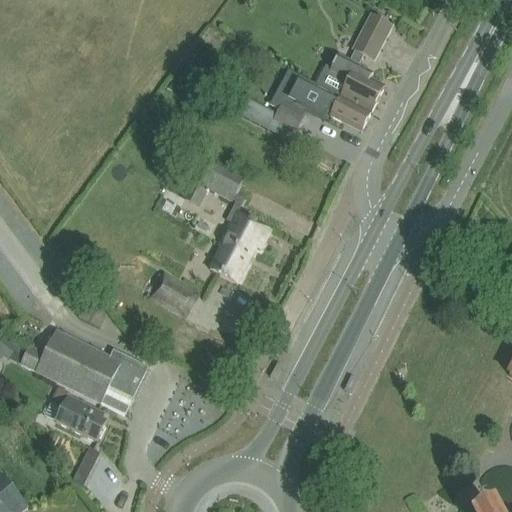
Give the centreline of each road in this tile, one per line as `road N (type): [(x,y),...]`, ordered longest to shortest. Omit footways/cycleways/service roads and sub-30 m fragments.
road 1 (primary): [(369,230),(278,413),(237,470)]
road 2 (primary): [(278,490),(300,426),(394,244)]
road 3 (primary): [(394,244),(478,53)]
road 4 (primary): [(478,53),(369,230)]
road 5 (unclassified): [(360,182),(458,0)]
road 6 (unclassified): [(394,244),(436,226),(511,85)]
